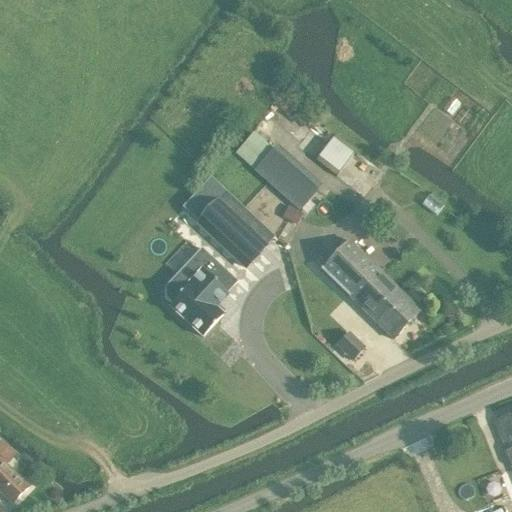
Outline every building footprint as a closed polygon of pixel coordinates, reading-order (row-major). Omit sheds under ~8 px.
[(255,171),(299,211),(322,186),(277,146),(255,171)] [(218,201),(196,225),(244,270),(266,246),(218,201)] [(348,241),(319,271),(348,298),(349,298),(371,319),(399,291),(399,290),(381,273),(350,243),(348,241)] [(201,250),(164,290),(164,298),(171,304),(168,307),(201,338),(225,313),(217,305),(237,284),(201,250)] [(371,319),(371,320),(393,341),(421,312),(399,291),(371,319)] [(511,415),(494,423),(511,467),(511,415)] [(0,493),(11,504),(29,486),(7,464),(15,456),(1,442),(0,442),(0,493)]
